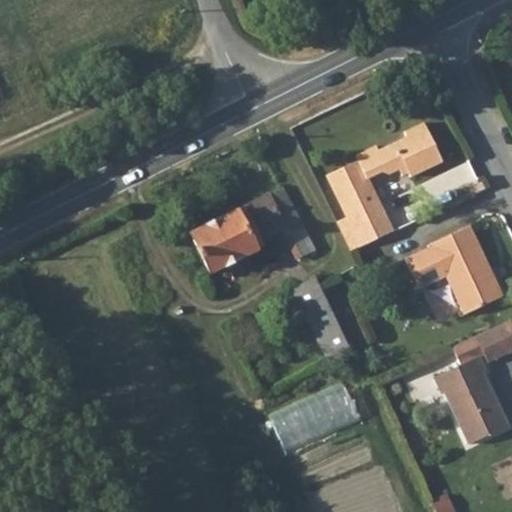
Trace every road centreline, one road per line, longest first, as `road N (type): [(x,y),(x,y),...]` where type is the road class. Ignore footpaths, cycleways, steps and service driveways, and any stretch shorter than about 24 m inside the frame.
road 1 (unknown): [(246,113),(299,193),(316,236),(311,263),(217,302),(190,301),(152,277),(106,183)]
road 2 (secondary): [(0,237),(246,113)]
road 3 (secondary): [(246,113),(435,19)]
road 4 (unclassified): [(511,182),(435,19)]
road 5 (unknown): [(511,183),(374,251)]
road 6 (residential): [(246,113),(201,0)]
